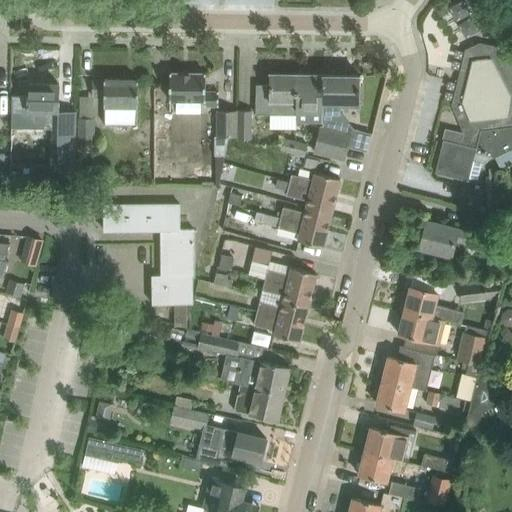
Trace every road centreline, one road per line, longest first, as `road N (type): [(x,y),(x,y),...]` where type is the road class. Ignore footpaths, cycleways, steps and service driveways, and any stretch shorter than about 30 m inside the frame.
road 1 (residential): [(301,511),(411,87),(411,51),(399,20)]
road 2 (residential): [(0,8),(399,20)]
road 3 (residential): [(0,222),(61,227),(75,258),(73,303)]
